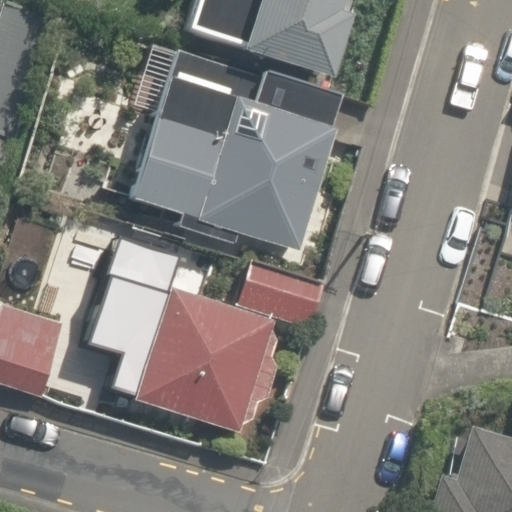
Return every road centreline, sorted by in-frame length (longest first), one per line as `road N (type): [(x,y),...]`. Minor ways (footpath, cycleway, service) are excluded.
road 1 (residential): [(327,511),(480,0)]
road 2 (residential): [(0,450),(195,511)]
